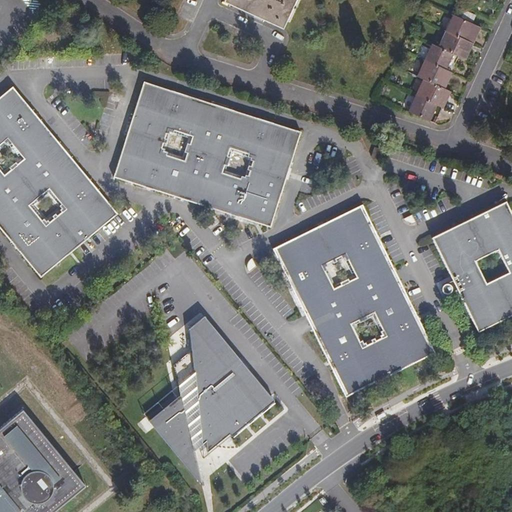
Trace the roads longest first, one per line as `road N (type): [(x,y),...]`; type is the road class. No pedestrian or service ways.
road 1 (tertiary): [(511,368),(396,424),(272,511)]
road 2 (residential): [(449,142),(253,81)]
road 3 (residential): [(449,142),(511,12)]
